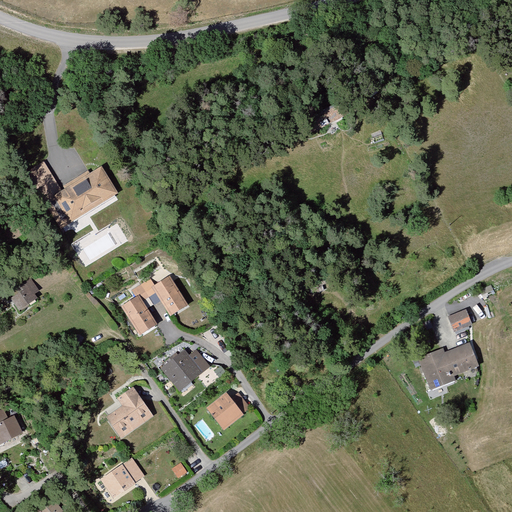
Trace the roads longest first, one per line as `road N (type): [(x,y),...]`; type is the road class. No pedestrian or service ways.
road 1 (residential): [(511,261),(436,304),(143,511)]
road 2 (unclassified): [(0,17),(70,40),(169,41),(343,0)]
